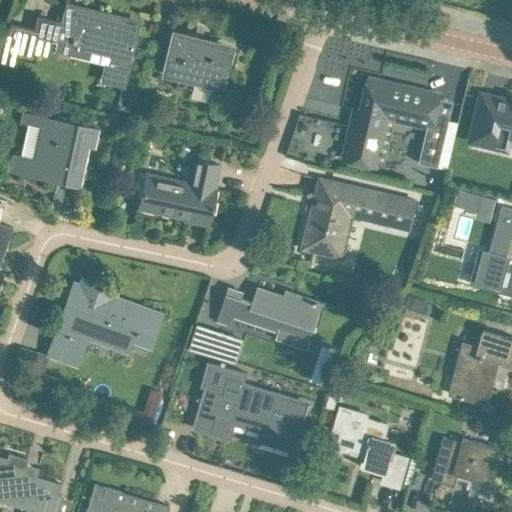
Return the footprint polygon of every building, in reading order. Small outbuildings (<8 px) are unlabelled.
[(124,84),(138,27),(117,22),(118,17),(75,6),(72,18),(65,17),(63,25),(54,23),(55,21),(40,18),(36,32),(21,28),(15,52),(31,56),(33,47),(57,53),(58,48),(90,55),(91,50),(109,55),(103,79),(124,84)] [(219,88),(229,48),(188,38),(189,34),(171,29),(160,75),(177,79),(179,70),(192,73),(191,80),(218,87),(218,88),(219,88)] [(434,116),(440,94),(369,78),(359,120),(353,119),(344,158),(371,164),(382,116),(427,126),(418,162),(438,167),(449,119),(434,116)] [(120,90),(116,111),(129,114),(134,93),(120,90)] [(511,100),(482,93),(471,140),(506,148),(511,125),(511,124),(511,100)] [(134,101),(131,115),(141,117),(144,103),(134,101)] [(94,136),(95,136),(97,128),(25,112),(22,122),(42,127),(35,159),(14,154),(10,171),(78,186),(90,134),(94,135),(94,136)] [(209,220),(216,188),(215,188),(220,165),(200,160),(198,160),(193,183),(140,172),(136,187),(142,188),(138,208),(185,218),(185,215),(209,220)] [(339,257),(351,210),(370,214),(369,221),(411,231),(418,201),(320,177),(303,248),(339,257)] [(483,197),(479,213),(493,217),(497,201),(483,197)] [(0,283),(0,260),(7,240),(12,227),(0,222),(0,199),(5,201),(5,200),(0,198),(0,284),(0,283)] [(511,208),(502,206),(489,252),(492,253),(484,283),(501,288),(511,290),(511,208)] [(303,258),(301,268),(309,269),(310,259),(303,258)] [(152,338),(161,313),(80,284),(72,306),(66,304),(48,354),(76,365),(86,337),(115,347),(122,327),(152,338)] [(316,322),(322,303),(317,301),(317,300),(313,299),(313,300),(295,294),(288,298),(257,287),(252,302),(241,298),(243,292),(228,287),(217,320),(231,325),(235,315),(310,340),(316,322)] [(408,293),(403,305),(423,313),(428,300),(408,293)] [(244,336),(222,329),(214,356),(236,363),(244,336)] [(488,388),(496,360),(511,364),(511,337),(481,329),(475,353),(462,349),(450,394),(464,398),(464,396),(470,398),(473,384),(488,388)] [(36,354),(27,381),(55,389),(59,377),(41,371),(45,357),(36,354)] [(293,444),(303,401),(309,402),(309,401),(242,384),(245,371),(213,363),(212,364),(228,368),(221,392),(206,388),(203,400),(196,399),(196,400),(203,402),(200,414),(204,415),(215,418),(212,430),(229,434),(233,419),(263,426),(261,436),(258,435),(257,439),(261,440),(262,436),(293,444)] [(334,380),(330,395),(338,398),(344,399),(348,384),(334,380)] [(393,452),(396,441),(381,437),(385,424),(365,419),(367,414),(341,407),(335,429),(344,432),(340,446),(344,447),(343,449),(348,450),(348,448),(366,454),(362,467),(385,474),(383,481),(399,486),(408,456),(393,452)] [(488,483),(499,448),(463,438),(462,442),(444,437),(431,479),(455,485),(458,475),(488,483)] [(52,511),(55,502),(61,483),(24,472),(28,458),(8,452),(7,457),(0,455),(0,500),(27,508),(26,511),(52,511)] [(166,511),(169,505),(167,505),(165,511),(160,511),(119,500),(122,492),(94,483),(88,503),(85,511),(166,511)]
